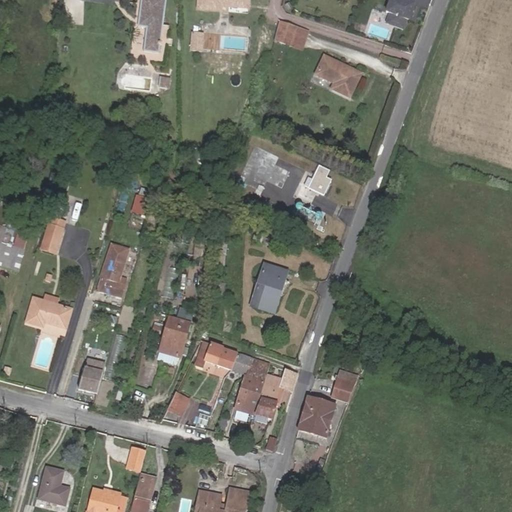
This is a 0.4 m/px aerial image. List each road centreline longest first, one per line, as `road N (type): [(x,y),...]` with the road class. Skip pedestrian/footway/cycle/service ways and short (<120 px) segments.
road 1 (tertiary): [(443,0),(336,279),(280,462)]
road 2 (residential): [(280,462),(0,394)]
road 3 (unknown): [(41,405),(91,274),(81,243)]
